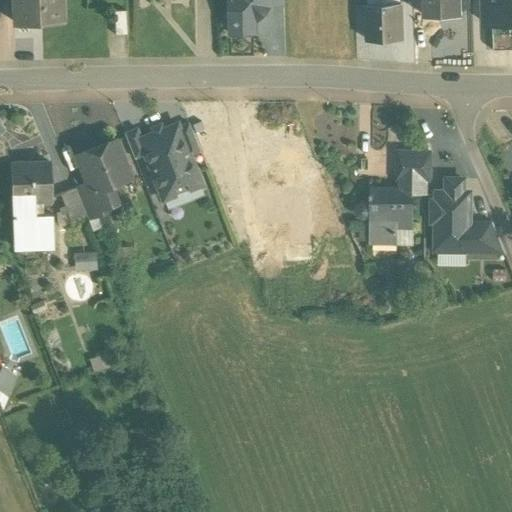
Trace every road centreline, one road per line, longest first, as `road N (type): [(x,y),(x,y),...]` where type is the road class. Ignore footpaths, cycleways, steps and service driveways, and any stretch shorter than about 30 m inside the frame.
road 1 (residential): [(0,85),(288,72),(511,86)]
road 2 (track): [(465,87),(470,127),(511,230)]
